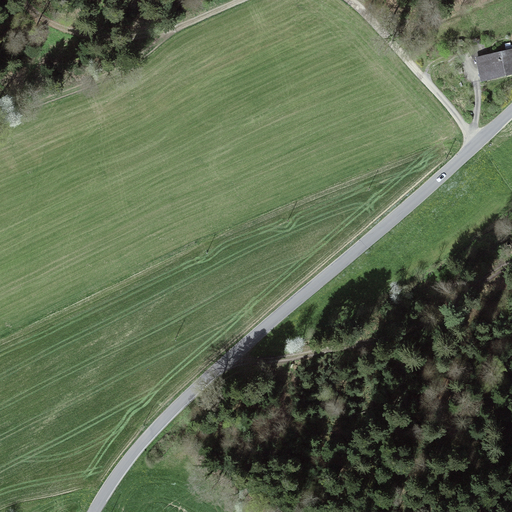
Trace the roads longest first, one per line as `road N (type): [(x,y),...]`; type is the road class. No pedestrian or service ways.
road 1 (unclassified): [(511,109),(230,356),(122,460),(92,511)]
road 2 (track): [(230,356),(248,360),(398,334),(511,262)]
road 3 (track): [(173,32),(128,66),(23,102),(0,119)]
road 4 (track): [(420,511),(435,456),(511,349)]
road 5 (track): [(173,32),(101,35),(34,17)]
road 6 (track): [(478,142),(391,41)]
